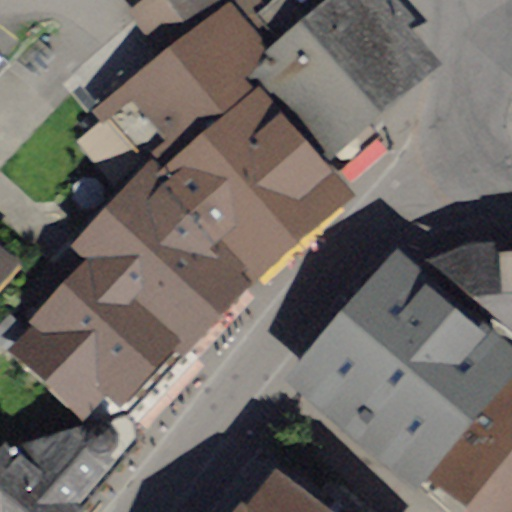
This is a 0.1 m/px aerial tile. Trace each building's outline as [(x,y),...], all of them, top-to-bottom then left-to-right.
[(333,194),(261,111),(253,117),(227,88),(260,62),(248,45),(255,40),(235,16),(236,14),(224,0),(157,0),(138,15),(174,63),(120,107),(152,145),(165,134),(192,167),(164,190),(239,278),(253,265),(258,271),(299,235),(294,229),(333,194)] [(400,22),(380,0),(285,0),(268,14),(256,0),(237,0),(235,3),(285,61),(263,80),(338,169),(377,137),(360,118),(401,84),(407,75),(409,65),(409,57),(406,48),(390,30),(400,22)] [(0,70),(0,102),(16,84),(0,70)] [(143,165),(80,233),(109,261),(143,293),(134,301),(158,325),(177,347),(240,279),(239,278),(164,190),(143,165)] [(143,293),(109,261),(25,351),(58,382),(53,386),(94,423),(127,415),(130,417),(185,358),(177,347),(158,325),(134,301),(143,293)] [(511,264),(473,266),(446,278),(511,334),(511,264)] [(503,362),(397,275),(306,380),(410,470),(426,453),(503,362)] [(426,453),(495,511),(511,511),(511,369),(503,362),(426,453)] [(8,449),(0,452),(0,511),(63,511),(136,426),(127,418),(8,449)] [(294,511),(271,493),(255,511),(294,511)]
